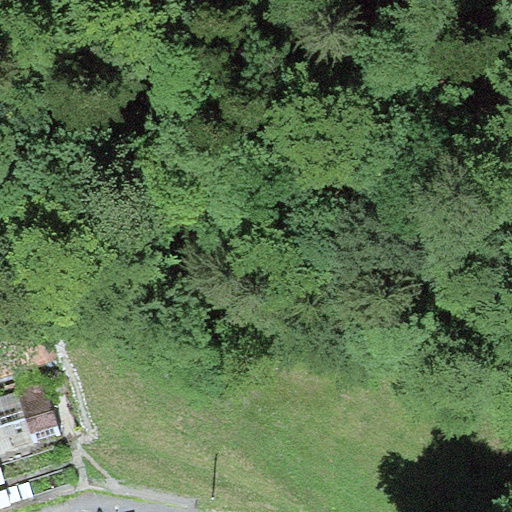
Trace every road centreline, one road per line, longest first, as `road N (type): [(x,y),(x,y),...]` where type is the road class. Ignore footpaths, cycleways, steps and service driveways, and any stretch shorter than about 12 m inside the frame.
road 1 (track): [(0,264),(289,296),(511,300)]
road 2 (track): [(511,444),(476,358),(387,299)]
